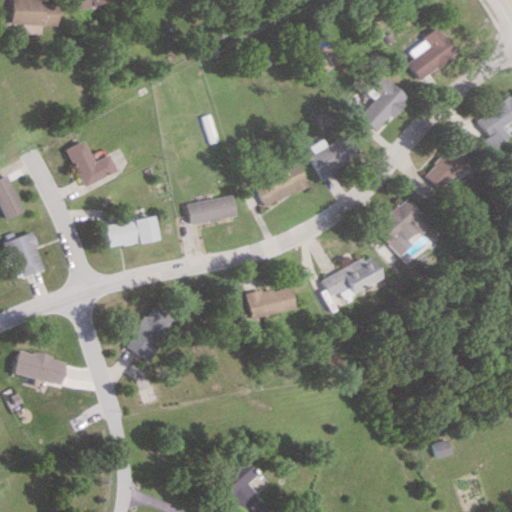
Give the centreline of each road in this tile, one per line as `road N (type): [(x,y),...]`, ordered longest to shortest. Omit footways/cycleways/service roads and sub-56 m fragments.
road 1 (residential): [(511,48),(448,97),(331,212),(267,246),(71,292),(0,323)]
road 2 (residential): [(116,511),(122,458),(71,292)]
road 3 (residential): [(71,292),(75,274),(64,232),(34,160)]
